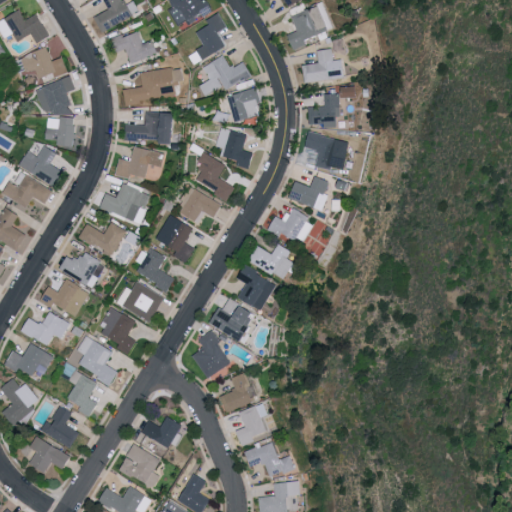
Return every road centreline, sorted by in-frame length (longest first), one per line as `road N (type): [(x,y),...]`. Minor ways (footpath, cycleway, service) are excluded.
road 1 (residential): [(71,511),(285,152),(288,109),(278,69),(237,0)]
road 2 (residential): [(48,511),(0,465),(8,320),(93,173),(105,133),(102,90),(53,0)]
road 3 (residential): [(236,511),(201,413),(189,393),(157,372)]
